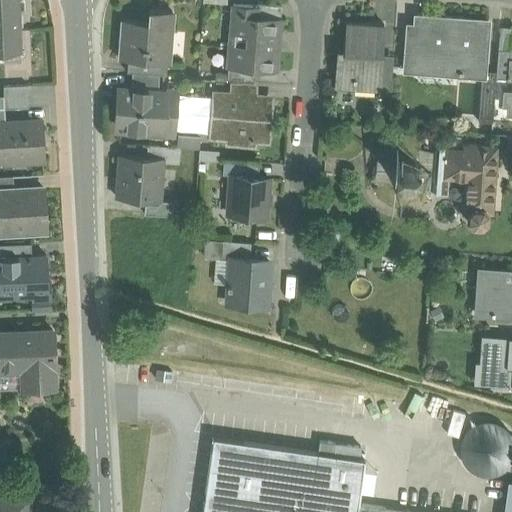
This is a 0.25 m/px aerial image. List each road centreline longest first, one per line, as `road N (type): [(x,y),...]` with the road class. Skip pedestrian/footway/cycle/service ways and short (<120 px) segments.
road 1 (tertiary): [(79,0),(100,511)]
road 2 (residential): [(319,0),(302,258)]
